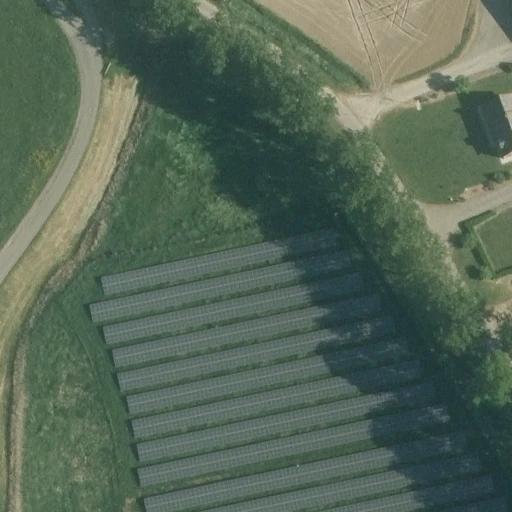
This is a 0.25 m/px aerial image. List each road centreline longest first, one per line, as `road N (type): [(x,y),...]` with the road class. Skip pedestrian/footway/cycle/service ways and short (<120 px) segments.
road 1 (unclassified): [(511,375),(379,162),(327,96),(189,0)]
road 2 (unclassified): [(0,272),(64,171),(84,124),(90,65)]
